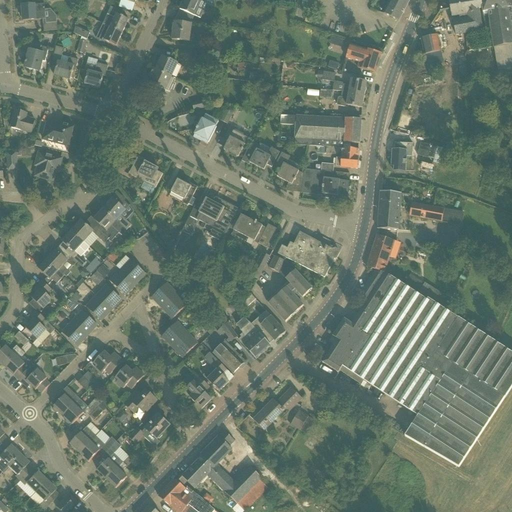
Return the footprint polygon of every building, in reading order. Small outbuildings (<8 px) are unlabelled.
[(180,10),(195,18),(195,17),(201,19),(205,11),(203,10),(207,0),(184,0),(184,2),(182,1),(178,8),(181,9),(180,10)] [(392,0),(385,16),(399,22),(410,0),(392,0)] [(452,17),(458,16),(458,20),(454,21),(456,33),(456,36),(465,34),(471,33),(471,31),(483,29),(479,9),(482,9),(480,0),(448,0),(451,9),(452,17)] [(497,0),(480,0),(482,9),(482,12),(488,11),(493,48),(494,48),(497,68),(506,67),(497,0)] [(511,0),(497,0),(506,67),(511,65),(511,30),(509,10),(510,10),(511,15),(511,14),(511,0)] [(45,19),(45,13),(45,4),(22,6),(23,22),(38,21),(38,20),(45,19)] [(114,20),(111,28),(123,33),(129,20),(117,14),(116,15),(109,12),(107,17),(114,20)] [(57,23),(43,24),(44,31),(58,30),(57,23)] [(192,26),(174,23),(172,40),(189,43),(192,26)] [(105,41),(116,47),(123,33),(111,28),(103,24),(96,39),(104,43),(105,41)] [(79,29),(76,34),(83,37),(87,39),(90,34),(79,29)] [(332,36),(330,43),(342,47),(345,41),(332,36)] [(441,52),(438,36),(421,39),(421,40),(425,55),(441,52)] [(87,40),(81,37),(77,53),(84,54),(87,40)] [(48,49),(42,47),(31,44),(27,61),(26,61),(26,63),(26,64),(25,68),(39,72),(42,61),(45,62),(48,49)] [(376,74),(382,54),(355,46),(351,45),(346,58),(360,63),(358,68),(359,68),(359,69),(376,74)] [(53,61),(60,62),(64,49),(56,47),(53,61)] [(87,64),(96,65),(97,53),(88,53),(87,64)] [(429,55),(429,63),(443,62),(443,54),(429,55)] [(58,63),(54,76),(55,76),(55,74),(70,78),(69,80),(70,80),(74,67),(75,67),(77,60),(69,58),(67,66),(58,63)] [(162,58),(156,70),(175,79),(180,66),(162,58)] [(196,58),(190,60),(193,67),(197,65),(202,66),(203,59),(196,58)] [(337,71),(339,65),(330,62),(328,68),(337,71)] [(108,66),(97,64),(97,66),(86,64),(84,71),(88,72),(85,84),(100,89),(103,76),(105,77),(108,66)] [(170,92),(169,92),(175,79),(156,70),(153,69),(150,78),(152,79),(150,84),(169,93),(170,92)] [(322,72),(321,81),(334,83),(336,74),(322,72)] [(349,86),(343,85),(341,92),(364,97),(367,83),(350,80),(349,86)] [(333,91),(332,91),(321,90),(320,99),(332,100),(333,91)] [(362,108),(364,97),(341,92),(340,98),(339,98),(338,99),(337,105),(338,106),(348,108),(348,106),(362,108)] [(195,110),(207,109),(206,101),(194,102),(195,110)] [(31,135),(35,121),(26,118),(27,114),(16,111),(10,128),(31,135)] [(296,126),(295,144),(306,145),(339,148),(340,142),(344,142),(344,143),(360,144),(361,120),(347,120),(347,116),(330,115),(330,117),(306,116),(306,117),(280,116),(280,125),(296,126)] [(208,142),(209,143),(216,128),(216,127),(219,122),(206,116),(204,120),(203,120),(201,119),(196,127),(198,128),(195,135),(194,138),(202,142),(203,140),(205,140),(204,142),(204,143),(207,144),(208,142)] [(62,142),(71,144),(73,136),(71,135),(73,127),(62,123),(61,127),(47,123),(43,141),(61,146),(62,142)] [(224,150),(238,158),(242,151),(243,151),(245,146),(244,146),(248,139),(233,132),(224,150)] [(28,148),(34,146),(31,139),(25,142),(28,148)] [(248,150),(242,161),(249,165),(250,163),(264,171),(267,165),(272,168),(280,153),(271,148),(267,156),(259,152),(261,148),(253,143),(249,150),(248,150)] [(410,152),(410,144),(395,143),(394,155),(391,155),(391,167),(393,167),(393,172),(406,173),(407,152),(410,152)] [(341,168),(358,169),(359,151),(339,149),(339,148),(317,146),(317,153),(338,154),(338,152),(342,152),(342,159),(337,159),(336,167),(341,167),(341,168)] [(17,170),(16,152),(7,153),(8,171),(17,170)] [(60,168),(62,159),(39,152),(35,167),(38,168),(35,177),(46,180),(47,175),(55,177),(57,167),(60,168)] [(301,191),(303,174),(285,165),(289,158),(281,154),(274,169),(279,171),(277,177),(290,184),(290,189),(301,191)] [(145,166),(145,165),(147,161),(138,157),(132,170),(135,171),(132,177),(144,183),(141,189),(152,195),(155,189),(163,175),(149,167),(147,170),(144,168),(145,166)] [(304,175),(303,174),(301,191),(302,191),(301,193),(322,196),(322,194),(346,198),(348,182),(350,183),(350,182),(325,178),(326,173),(305,170),(304,175)] [(170,196),(184,203),(183,204),(189,206),(197,188),(189,184),(188,186),(178,180),(170,196)] [(401,194),(381,192),(380,192),(379,215),(387,215),(387,218),(396,218),(396,214),(398,214),(398,216),(400,216),(401,194)] [(113,199),(103,210),(126,231),(131,226),(121,216),(126,211),(129,207),(124,202),(120,206),(113,199)] [(239,209),(238,209),(238,210),(220,201),(217,205),(206,199),(200,213),(193,210),(182,232),(191,236),(199,221),(204,224),(208,217),(217,222),(210,237),(217,241),(213,249),(217,251),(229,228),(235,217),(239,209)] [(444,208),(411,203),(409,216),(429,219),(429,221),(442,223),(444,208)] [(446,223),(463,226),(465,212),(448,209),(446,223)] [(102,227),(98,230),(108,240),(112,236),(107,232),(112,227),(122,236),(126,231),(103,210),(94,220),(102,227)] [(378,230),(379,230),(399,230),(400,216),(398,216),(398,214),(396,214),(396,218),(387,218),(387,215),(379,215),(378,230)] [(267,248),(277,229),(268,225),(266,230),(262,228),(263,227),(262,226),(262,227),(256,224),(257,222),(256,222),(254,224),(251,222),(251,221),(242,216),(239,220),(235,217),(229,228),(234,231),(248,238),(254,242),(254,243),(258,244),(267,248)] [(81,221),(71,231),(84,243),(93,232),(81,221)] [(104,244),(108,240),(98,230),(94,235),(104,244)] [(84,243),(71,231),(62,242),(74,253),(75,252),(77,254),(73,258),(77,263),(83,268),(87,263),(81,257),(89,248),(84,243)] [(282,246),(278,254),(325,278),(334,260),(337,259),(340,253),(339,250),(335,249),(332,250),(316,241),(300,233),(294,245),(290,243),(287,249),(282,246)] [(377,236),(367,268),(376,271),(385,274),(390,258),(396,259),(399,250),(396,249),(398,243),(377,236)] [(56,250),(47,261),(64,277),(68,272),(62,267),(67,261),(56,250)] [(108,258),(113,263),(117,258),(112,253),(108,258)] [(258,280),(270,257),(263,254),(251,276),(258,280)] [(274,256),(268,268),(279,273),(285,261),(274,256)] [(92,274),(101,264),(95,258),(86,269),(92,274)] [(121,271),(136,285),(146,275),(131,260),(121,271)] [(47,278),(43,282),(48,286),(53,281),(57,284),(60,280),(61,280),(64,277),(47,261),(38,270),(47,278)] [(98,272),(102,276),(108,270),(104,266),(98,272)] [(81,272),(81,274),(86,279),(90,274),(83,269),(81,272)] [(182,274),(188,281),(193,277),(187,270),(182,274)] [(287,279),(290,282),(267,302),(285,323),(304,306),(298,300),(302,297),(303,298),(312,290),(295,270),(287,279)] [(136,285),(121,271),(110,282),(126,296),(136,285)] [(385,274),(376,271),(360,296),(368,301),(353,325),(344,319),(333,337),(338,340),(322,363),(338,373),(340,371),(360,385),(363,381),(418,416),(405,437),(459,468),(504,398),(505,399),(511,387),(511,353),(491,340),(458,318),(457,319),(436,305),(404,286),(385,274)] [(172,281),(177,276),(173,272),(168,276),(168,277),(172,281)] [(105,280),(97,273),(91,279),(98,286),(105,280)] [(404,286),(436,305),(442,294),(425,283),(424,284),(410,275),(404,286)] [(36,311),(40,315),(53,301),(47,295),(52,290),(48,286),(43,282),(43,281),(34,291),(37,294),(32,299),(34,301),(31,305),(30,304),(29,304),(36,311)] [(177,294),(167,284),(152,298),(162,309),(177,294)] [(122,300),(107,286),(96,297),(112,311),(122,300)] [(177,294),(180,298),(189,289),(186,286),(177,294)] [(78,303),(82,298),(77,293),(73,298),(78,303)] [(177,294),(162,309),(172,320),(187,305),(180,298),(177,294)] [(256,300),(250,294),(244,306),(246,308),(256,300)] [(101,322),(112,311),(96,297),(86,307),(101,322)] [(67,304),(69,306),(74,310),(74,311),(79,305),(72,298),(67,304)] [(55,330),(51,326),(51,325),(45,320),(45,319),(40,315),(36,311),(27,320),(31,323),(26,329),(38,340),(45,332),(46,331),(50,336),(55,330)] [(72,322),(87,337),(98,326),(82,311),(72,322)] [(260,317),(252,325),(269,344),(274,340),(274,341),(277,338),(279,339),(286,333),(271,316),(265,322),(260,317)] [(213,326),(207,320),(201,325),(207,332),(213,326)] [(62,333),(77,347),(87,337),(72,322),(62,333)] [(229,322),(222,328),(224,332),(232,342),(237,338),(230,329),(232,327),(229,322)] [(239,340),(256,359),(270,347),(268,345),(269,344),(252,325),(251,325),(249,322),(240,331),(243,334),(240,336),(241,338),(239,340)] [(162,337),(172,348),(187,333),(177,323),(162,337)] [(24,347),(29,341),(20,332),(15,338),(24,347)] [(187,333),(172,348),(183,359),(198,344),(187,333)] [(214,353),(219,359),(234,374),(242,366),(245,366),(247,364),(232,348),(225,341),(214,353)] [(0,353),(0,362),(5,367),(20,350),(17,346),(12,352),(6,347),(0,353)] [(25,354),(20,350),(5,367),(14,376),(15,375),(19,380),(33,365),(28,360),(24,365),(19,360),(25,354)] [(104,352),(94,364),(97,366),(95,368),(102,375),(105,371),(110,375),(123,362),(114,353),(110,358),(104,352)] [(57,358),(58,366),(71,363),(69,356),(57,358)] [(211,365),(212,366),(203,376),(219,392),(228,384),(220,375),(225,370),(215,361),(211,365)] [(33,365),(19,380),(18,380),(28,389),(31,386),(36,391),(37,389),(42,394),(50,385),(46,380),(47,379),(38,370),(33,366),(33,365)] [(132,389),(145,376),(136,368),(132,372),(126,367),(116,378),(120,381),(118,383),(126,389),(128,386),(132,389)] [(78,383),(87,392),(93,386),(84,377),(78,383)] [(213,391),(209,387),(199,377),(187,389),(193,395),(190,398),(202,410),(212,400),(207,396),(212,391),(213,392),(213,391)] [(301,398),(292,389),(277,404),(274,401),(254,421),(265,432),(286,410),(289,413),(302,399),(301,398)] [(135,416),(139,410),(144,415),(157,401),(146,391),(139,398),(135,394),(124,406),(135,416)] [(58,413),(59,412),(64,417),(80,399),(75,395),(69,401),(65,396),(54,407),(54,408),(53,409),(53,410),(57,414),(58,413)] [(84,403),(80,399),(64,417),(67,420),(66,421),(66,423),(69,426),(71,426),(72,425),(85,412),(89,416),(103,402),(99,396),(96,400),(95,400),(88,407),(84,403)] [(94,421),(107,407),(103,402),(89,416),(94,421)] [(115,414),(119,409),(114,405),(111,410),(115,414)] [(121,423),(128,416),(123,411),(116,419),(121,423)] [(299,411),(291,426),(307,434),(314,418),(299,411)] [(170,426),(158,415),(145,429),(157,440),(158,439),(159,439),(162,436),(162,435),(170,426)] [(96,435),(100,432),(92,423),(87,426),(96,435)] [(86,428),(81,433),(70,445),(80,454),(96,437),(91,432),(86,428)] [(138,428),(129,438),(137,445),(146,435),(138,428)] [(235,442),(224,431),(200,456),(202,457),(183,477),(181,475),(177,479),(184,486),(188,482),(196,489),(207,477),(236,503),(238,506),(261,482),(263,480),(250,466),(235,482),(218,466),(231,453),(232,451),(229,448),(235,442)] [(102,449),(107,454),(117,443),(112,438),(105,445),(96,437),(80,454),(89,463),(102,449)] [(8,467),(20,455),(10,446),(12,445),(7,440),(0,447),(0,459),(2,462),(0,463),(0,471),(2,473),(8,467)] [(107,480),(124,463),(120,459),(114,454),(121,447),(117,443),(107,454),(111,457),(109,459),(97,471),(107,480)] [(20,456),(20,455),(8,467),(17,476),(15,477),(20,482),(32,470),(27,465),(29,464),(24,459),(25,458),(21,454),(20,456)] [(127,467),(124,463),(107,480),(116,489),(127,477),(122,472),(127,467)] [(36,474),(32,470),(20,482),(25,487),(26,485),(36,494),(47,482),(37,472),(36,474)] [(175,480),(167,488),(198,511),(213,511),(215,510),(210,507),(187,488),(186,489),(175,480)] [(42,511),(43,511),(59,496),(54,492),(56,490),(47,482),(36,494),(44,502),(38,508),(42,511)] [(198,511),(167,488),(158,497),(177,511),(198,511)] [(14,499),(9,494),(5,498),(9,503),(14,499)] [(70,511),(71,511),(70,510),(73,506),(65,498),(55,508),(58,511),(70,511)]
